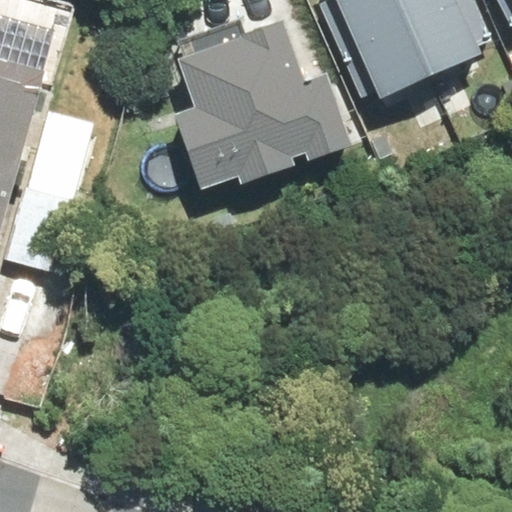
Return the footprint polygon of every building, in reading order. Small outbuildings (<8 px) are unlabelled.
[(467,0),(347,0),(394,111),(497,68),(467,0)] [(314,182),(310,168),(330,163),(333,173),(373,160),(344,76),(315,85),(298,35),(194,70),(210,116),(187,124),(213,202),(260,186),(264,198),(314,182)] [(57,70),(0,55),(0,294),(6,269),(27,189),(57,70)] [(34,191),(84,204),(103,127),(55,114),(34,191)] [(84,204),(34,191),(27,189),(6,269),(77,286),(97,207),(84,204)]
